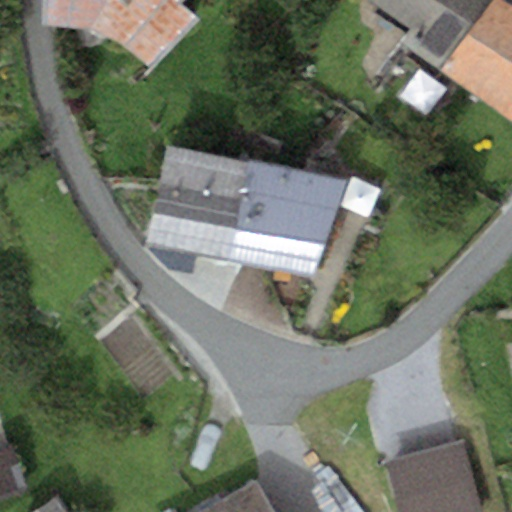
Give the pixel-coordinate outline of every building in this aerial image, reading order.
[(54,0),(54,10),(74,12),(114,18),(134,29),(127,38),(149,57),(194,13),(177,0),(54,0)] [(497,1),(496,0),(389,0),(418,19),(410,33),(451,64),(497,1)] [(511,107),(511,10),(497,1),(451,64),(511,107)] [(242,251),(251,162),(172,145),(151,245),(170,262),(193,266),(196,244),(242,254),(242,251)] [(251,162),(242,251),(309,264),(340,180),(251,162)] [(461,445),(393,463),(406,511),(475,511),(479,511),(461,445)] [(208,511),(268,511),(254,486),(208,511)] [(66,511),(56,497),(33,511),(66,511)]
